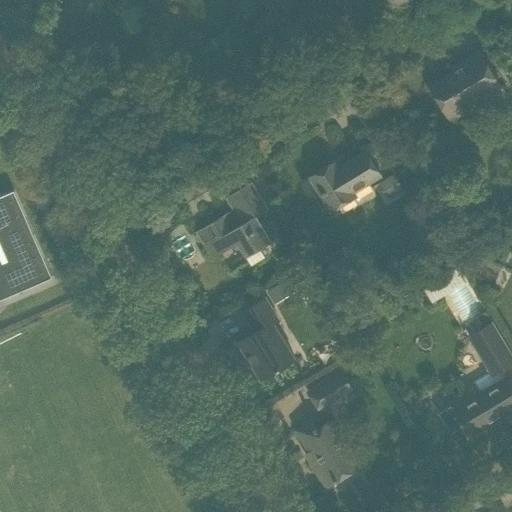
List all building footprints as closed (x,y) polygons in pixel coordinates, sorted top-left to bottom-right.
[(501,88),(489,68),(478,51),(460,62),(463,66),(430,86),(450,119),(501,88)] [(309,176),(319,193),(329,211),(355,195),(353,192),(381,175),(365,150),(338,166),(335,161),(309,176)] [(404,187),(394,172),(379,182),(389,198),(404,187)] [(267,208),(262,199),(251,182),(225,197),(233,209),(195,232),(211,258),(237,242),(245,256),(270,241),(255,215),(267,208)] [(0,299),(50,278),(13,190),(0,195),(0,299)] [(475,305),(469,292),(471,291),(458,267),(422,286),(430,302),(447,293),(451,302),(463,296),(467,303),(460,306),(462,311),(475,305)] [(277,283),(266,290),(274,303),(285,296),(277,283)] [(255,331),(238,341),(260,379),(274,370),(285,364),(263,327),(270,323),(277,319),(264,297),(260,300),(243,310),(255,331)] [(511,354),(491,320),(467,335),(490,373),(492,376),(502,370),(511,363),(511,354)] [(462,360),(461,364),(464,368),(468,369),(473,367),(474,362),(471,358),(466,357),(462,360)] [(450,406),(438,413),(440,416),(450,433),(462,426),(468,436),(511,408),(511,376),(511,375),(506,377),(502,370),(492,376),(490,373),(490,372),(473,382),(480,393),(453,410),(450,406)] [(317,408),(350,387),(340,372),(308,393),(317,408)] [(312,420),(297,429),(314,456),(309,459),(326,486),(359,466),(351,452),(331,420),(317,429),(312,420)] [(416,473),(395,485),(401,496),(422,483),(416,473)]
